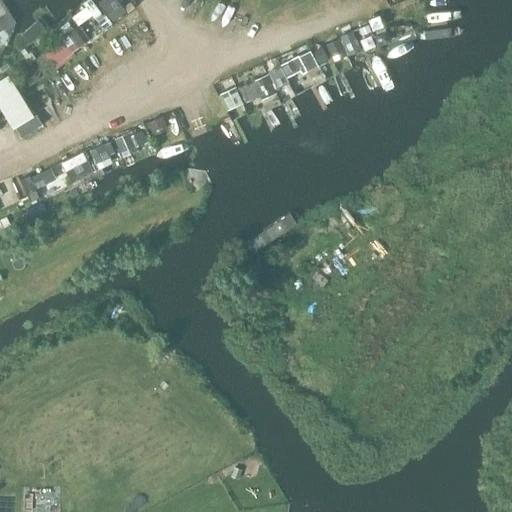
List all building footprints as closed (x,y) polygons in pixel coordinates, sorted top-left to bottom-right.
[(0,0),(0,49),(5,45),(9,41),(14,26),(14,22),(0,0)] [(349,54),(362,49),(354,30),(340,36),(349,54)] [(333,61),(346,56),(339,38),(326,44),(333,61)] [(262,99),(277,92),(269,74),(253,81),(262,99)] [(9,75),(0,80),(0,105),(14,128),(35,117),(9,75)] [(228,110),(244,102),(236,86),(221,93),(228,110)] [(154,133),(171,127),(166,114),(149,121),(154,133)] [(122,157),(138,150),(129,132),(114,139),(122,157)] [(97,162),(110,156),(104,144),(91,150),(97,162)] [(36,188),(57,179),(52,167),(31,177),(36,188)]
